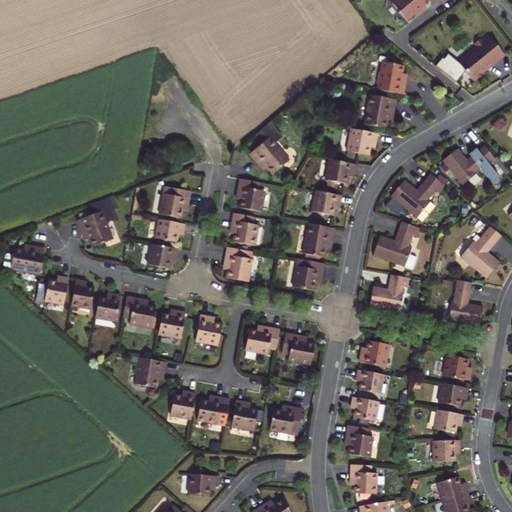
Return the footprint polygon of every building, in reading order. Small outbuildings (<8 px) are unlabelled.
[(394,0),(392,3),(406,21),(415,14),(416,16),(425,9),(425,8),(425,7),(424,6),(430,1),(430,0),(394,0)] [(484,75),(505,57),(489,38),(483,43),(481,41),(474,47),(476,48),(458,64),(474,83),(477,81),(484,75)] [(403,72),(381,69),(376,96),(402,101),(405,89),(400,88),(401,83),(403,72)] [(375,113),(369,112),(365,133),(387,137),(388,129),(389,122),(394,123),(396,108),(376,105),(375,113)] [(268,147),(275,141),(267,132),(253,144),(261,153),(268,147)] [(368,159),(370,147),(346,142),(342,162),(361,166),(363,158),(368,159)] [(254,172),(259,168),(264,174),(270,180),(285,167),(268,147),(261,153),(248,164),(254,172)] [(474,171),(479,166),(492,182),(499,176),(489,164),(495,160),(484,147),(478,152),(475,148),(468,154),(471,157),(466,161),(455,149),(441,161),(443,164),(441,167),(445,172),(448,170),(463,187),(477,175),(474,171)] [(347,178),(348,170),(322,165),(318,184),(339,188),(340,181),(342,182),(343,177),(347,178)] [(264,174),(259,168),(254,172),(259,178),(264,174)] [(444,186),(431,176),(417,193),(403,181),(390,196),(392,198),(387,205),(394,211),(399,204),(418,219),(430,204),(426,201),(433,193),(436,196),(444,186)] [(236,202),(239,203),(238,207),(240,208),(239,216),(259,220),(263,199),(258,198),(260,190),(239,186),(236,202)] [(185,210),(188,195),(162,189),(156,217),(177,222),(179,213),(180,214),(181,209),(185,210)] [(338,211),(340,203),(314,198),(310,218),(331,222),(333,213),(334,214),(335,210),(338,211)] [(92,215),(77,221),(82,235),(86,234),(89,240),(91,246),(110,240),(105,225),(116,221),(112,211),(115,210),(111,199),(89,207),(92,215)] [(253,224),(232,219),(229,235),(232,235),(231,240),(234,241),(232,248),(252,253),(256,233),(251,231),(253,224)] [(180,235),(181,228),(155,223),(151,241),(172,246),(173,240),(175,240),(177,234),(180,235)] [(424,254),(411,250),(413,244),(417,245),(421,234),(402,228),(397,243),(381,237),(374,257),(418,271),(424,254)] [(328,255),(332,235),(306,231),(300,260),(322,264),(324,254),(328,255)] [(460,259),(487,281),(499,266),(484,253),(493,243),(482,233),(473,244),(460,259)] [(22,250),(13,248),(11,255),(7,254),(4,255),(2,267),(4,269),(9,270),(9,271),(39,277),(44,249),(23,245),(22,250)] [(167,271),(168,265),(171,265),(172,261),(174,261),(176,253),(150,247),(146,266),(167,271)] [(246,257),(226,253),(223,269),(228,270),(226,278),(225,283),(246,287),(249,270),(244,269),(246,257)] [(323,282),(325,271),(306,268),(305,276),(299,275),(295,293),(311,296),(313,285),(317,286),(319,286),(320,281),(323,282)] [(45,297),(44,300),(64,304),(69,279),(56,277),(55,283),(48,281),(45,297)] [(93,289),(85,288),(85,286),(82,285),(82,282),(76,280),(70,307),(86,310),(86,307),(90,307),(93,289)] [(408,295),(410,284),(391,281),(389,296),(372,293),(369,313),(404,319),(407,300),(403,300),(404,294),(408,295)] [(455,286),(451,309),(449,308),(446,325),(478,331),(481,313),(466,310),(470,288),(455,286)] [(106,294),(105,299),(98,298),(94,320),(115,324),(120,297),(106,294)] [(43,306),(44,300),(45,297),(37,296),(35,305),(43,306)] [(150,329),(154,308),(147,307),(140,305),(141,301),(125,298),(122,318),(129,319),(128,325),(150,329)] [(179,339),(184,313),(175,311),(174,316),(169,315),(161,314),(157,334),(179,339)] [(208,322),(209,318),(200,316),(195,340),(218,344),(222,324),(213,323),(208,322)] [(263,333),(262,336),(257,335),(257,337),(250,336),(246,356),(267,360),(268,355),(274,356),(278,336),(263,333)] [(300,347),(300,344),(283,340),(279,360),(287,361),(286,366),(309,371),(313,349),(306,348),(300,347)] [(216,351),(217,346),(196,341),(195,346),(216,351)] [(366,355),(365,360),(361,359),(359,367),(384,372),(388,351),(367,347),(366,355)] [(464,376),(460,376),(461,371),(459,371),(460,365),(441,361),(437,381),(462,385),(464,376)] [(158,378),(161,379),(163,368),(142,363),(137,383),(154,387),(155,382),(157,382),(158,378)] [(356,385),(359,386),(358,390),(361,390),(360,397),(379,400),(382,381),(357,376),(356,385)] [(461,401),(463,393),(436,388),(432,409),(454,412),(455,404),(457,405),(458,401),(461,401)] [(184,395),(184,399),(180,398),(179,400),(172,399),(169,418),(189,422),(194,397),(184,395)] [(407,401),(399,400),(398,410),(405,411),(407,401)] [(212,401),(211,404),(206,404),(205,405),(199,404),(195,425),(216,429),(217,423),(224,424),(228,404),(212,401)] [(351,412),(355,413),(354,418),(356,418),(355,425),(373,429),(377,408),(352,403),(351,412)] [(250,435),(254,415),(247,414),(240,412),(241,407),(234,405),(229,431),(250,435)] [(266,436),(295,441),(300,414),(287,412),(286,416),(280,415),(279,418),(270,416),(266,436)] [(457,426),(459,419),(432,414),(429,434),(450,438),(451,429),(453,430),(454,425),(457,426)] [(344,447),(349,448),(348,453),(349,453),(348,459),(369,462),(373,441),(366,439),(367,434),(347,431),(344,447)] [(455,452),(455,444),(428,445),(429,466),(450,465),(450,457),(451,457),(451,452),(455,452)] [(343,483),(347,483),(347,489),(349,489),(349,498),(370,498),(371,478),(363,478),(364,470),(344,469),(343,483)] [(206,490),(209,491),(209,487),(209,484),(212,484),(213,481),(188,479),(186,498),(205,500),(206,490)] [(456,480),(436,486),(442,504),(468,495),(465,488),(462,489),(461,485),(458,485),(456,480)] [(470,504),(468,495),(442,504),(444,511),(465,511),(465,510),(468,509),(467,505),(470,504)]
